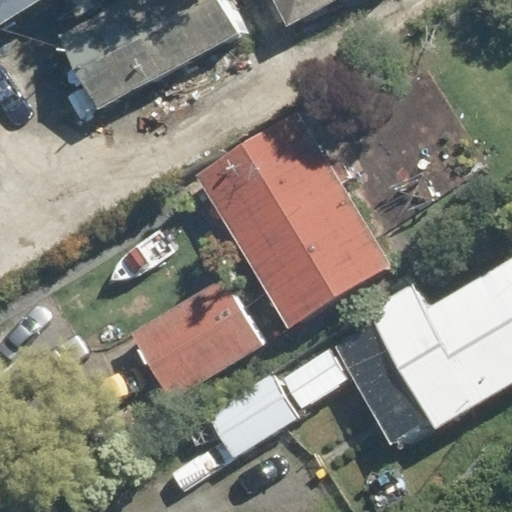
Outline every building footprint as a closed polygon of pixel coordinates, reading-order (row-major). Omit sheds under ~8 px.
[(0,0),(0,15),(11,35),(74,0),(0,0)] [(242,0),(156,0),(84,40),(123,111),(263,37),(242,0)] [(298,0),(314,30),(373,0),(298,0)] [(221,181),(316,332),(419,267),(322,116),(221,181)] [(403,328),(362,351),(418,447),(458,422),(465,434),(511,406),(511,279),(450,315),(435,288),(394,311),(403,328)] [(241,281),(153,337),(194,403),(281,346),(241,281)] [(288,376),(226,417),(255,463),(318,423),(288,376)]
